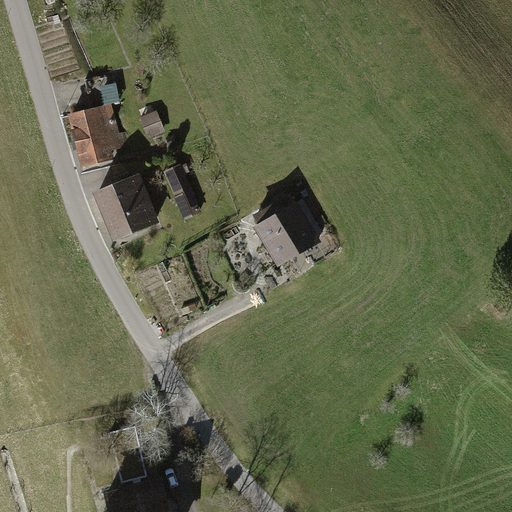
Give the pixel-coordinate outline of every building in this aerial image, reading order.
[(118,103),(67,117),(81,170),(114,161),(112,152),(129,147),(118,103)] [(163,173),(185,221),(202,213),(180,166),(163,173)] [(159,225),(138,177),(92,196),(113,245),(159,225)] [(290,188),(295,197),(307,190),(301,181),(290,188)] [(295,205),(290,196),(252,218),(257,227),(253,230),(277,271),(322,245),(297,203),(295,205)] [(110,432),(122,483),(148,477),(136,426),(110,432)] [(122,483),(105,488),(110,511),(172,511),(164,474),(148,477),(122,483)]
